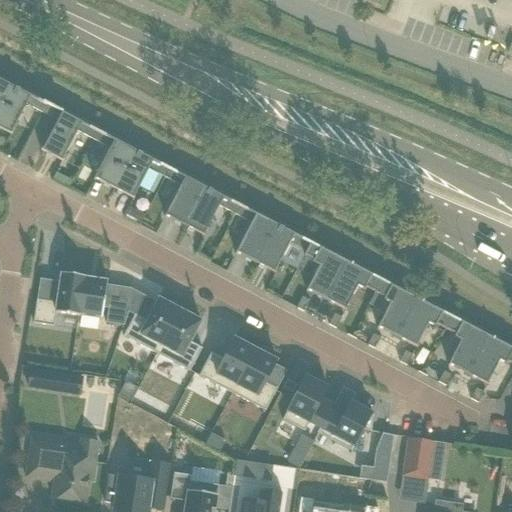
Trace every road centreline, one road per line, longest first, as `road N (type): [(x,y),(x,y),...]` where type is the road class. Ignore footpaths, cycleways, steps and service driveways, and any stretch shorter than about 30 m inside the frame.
road 1 (residential): [(24,188),(468,422)]
road 2 (primary): [(145,56),(195,98),(511,255)]
road 3 (primary): [(511,202),(339,119),(214,72),(145,56)]
road 4 (tertiary): [(511,87),(340,35),(279,0)]
road 5 (primary): [(145,56),(29,0)]
